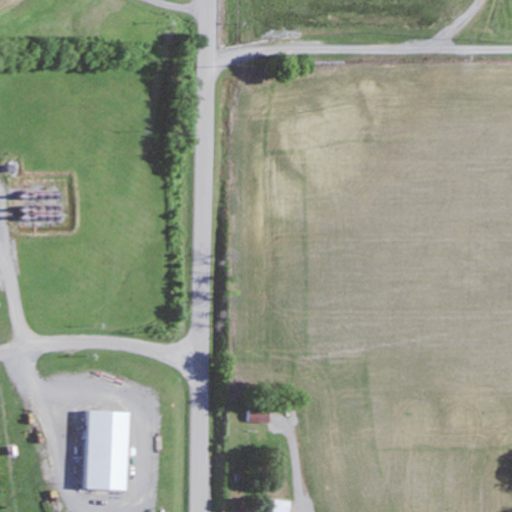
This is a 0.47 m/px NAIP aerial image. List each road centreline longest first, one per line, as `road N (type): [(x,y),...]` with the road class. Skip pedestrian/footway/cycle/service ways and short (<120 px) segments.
road 1 (tertiary): [(199,511),(209,0)]
road 2 (residential): [(204,358),(122,343),(0,351)]
